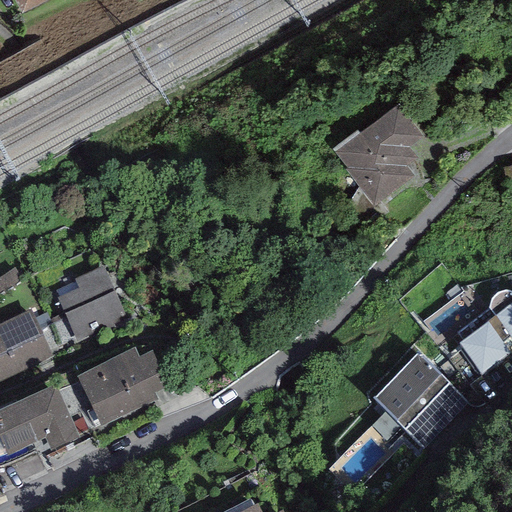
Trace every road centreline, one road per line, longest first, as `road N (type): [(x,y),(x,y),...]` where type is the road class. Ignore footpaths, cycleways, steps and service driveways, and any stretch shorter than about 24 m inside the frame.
road 1 (residential): [(511,133),(302,346),(215,407),(7,511)]
road 2 (residential): [(386,511),(511,393)]
